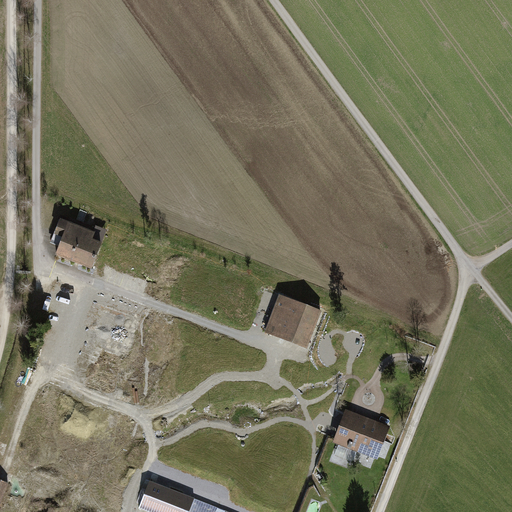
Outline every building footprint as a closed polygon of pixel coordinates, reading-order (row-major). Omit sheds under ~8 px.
[(87,212),(80,210),(77,219),(83,222),(87,212)] [(60,247),(68,224),(59,220),(50,243),(60,247)] [(57,254),(92,268),(101,244),(90,241),(93,233),(68,224),(60,247),(57,254)] [(96,226),(93,233),(90,241),(101,244),(106,230),(96,226)] [(159,299),(221,323),(228,306),(166,282),(159,299)] [(320,312),(280,296),(279,298),(267,330),(266,332),(273,335),(298,345),(307,348),(320,312)] [(386,428),(348,414),(337,440),(340,441),(335,455),(352,461),(357,448),(376,455),(386,428)] [(0,509),(10,485),(0,480),(0,509)] [(189,511),(195,499),(149,482),(139,508),(148,511),(189,511)] [(228,511),(195,499),(189,511),(228,511)]
